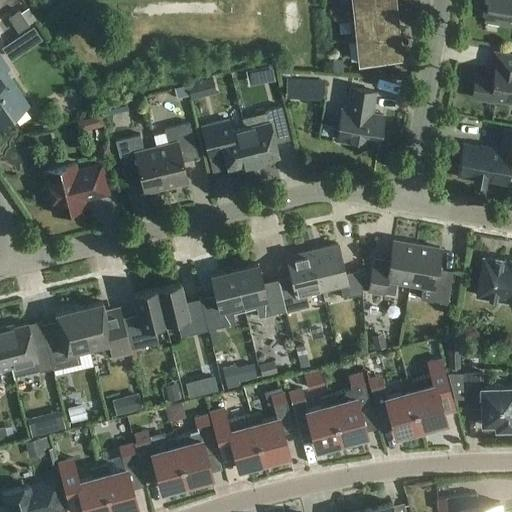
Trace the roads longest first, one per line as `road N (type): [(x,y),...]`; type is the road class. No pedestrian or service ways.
road 1 (residential): [(412,205),(334,193),(302,198),(22,267)]
road 2 (residential): [(217,511),(393,472),(511,464)]
road 3 (residential): [(412,205),(445,0)]
